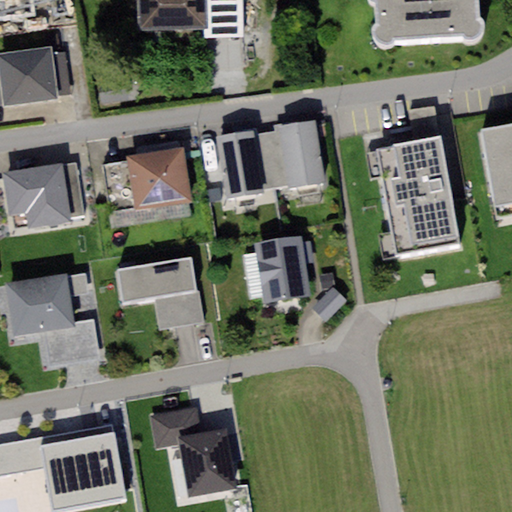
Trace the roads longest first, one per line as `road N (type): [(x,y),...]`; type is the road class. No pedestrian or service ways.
road 1 (residential): [(0,141),(481,79),(511,65)]
road 2 (residential): [(357,336),(317,356),(0,411)]
road 3 (residential): [(357,336),(389,511)]
road 4 (residential): [(494,289),(396,305),(367,318),(357,336)]
